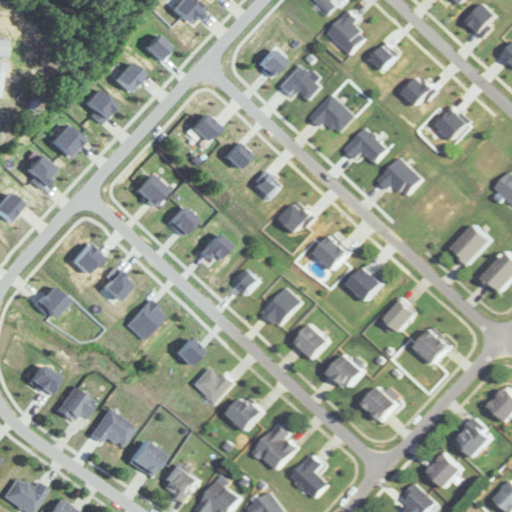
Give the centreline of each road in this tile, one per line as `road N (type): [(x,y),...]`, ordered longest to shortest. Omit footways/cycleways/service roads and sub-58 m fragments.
road 1 (residential): [(511,330),(343,511),(14,427),(0,409),(18,259),(263,0)]
road 2 (residential): [(511,351),(202,65)]
road 3 (residential): [(82,190),(382,472)]
road 4 (residential): [(394,0),(511,108)]
